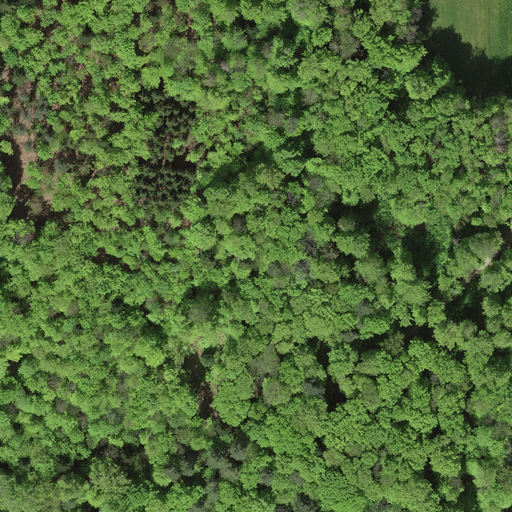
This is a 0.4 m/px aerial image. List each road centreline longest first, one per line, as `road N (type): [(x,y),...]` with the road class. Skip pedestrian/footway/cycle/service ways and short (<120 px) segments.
road 1 (track): [(511,235),(431,315),(280,412),(179,511)]
road 2 (track): [(0,387),(28,329),(34,279),(0,173)]
